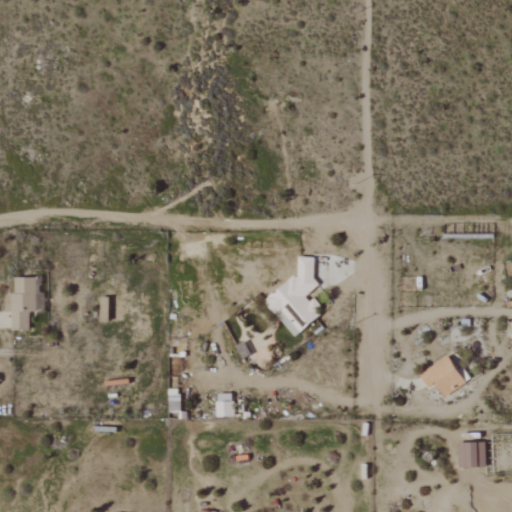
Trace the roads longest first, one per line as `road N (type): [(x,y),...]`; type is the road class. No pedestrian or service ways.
road 1 (residential): [(369,403),(367,0)]
road 2 (residential): [(367,222),(0,233)]
